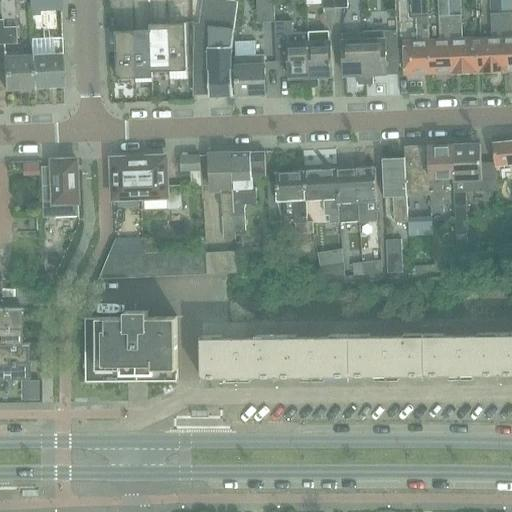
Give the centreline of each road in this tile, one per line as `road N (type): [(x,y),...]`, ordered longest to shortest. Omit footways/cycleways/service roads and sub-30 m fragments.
road 1 (residential): [(90,131),(511,113)]
road 2 (residential): [(511,394),(201,398),(146,419),(135,440)]
road 3 (secondary): [(511,443),(135,440)]
road 4 (secondary): [(136,473),(511,475)]
road 5 (secondary): [(0,474),(136,473)]
road 6 (secondary): [(135,440),(0,442)]
road 7 (residential): [(90,131),(84,0)]
